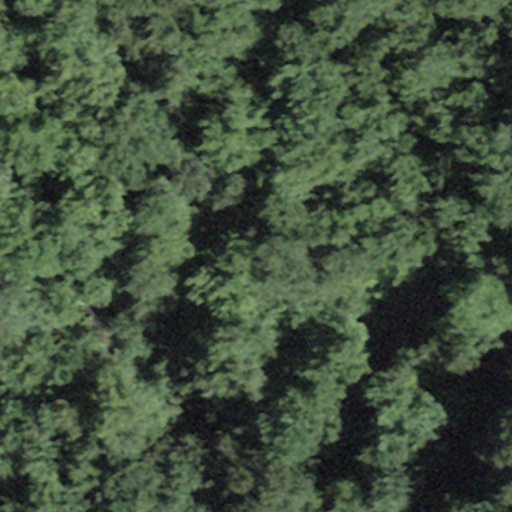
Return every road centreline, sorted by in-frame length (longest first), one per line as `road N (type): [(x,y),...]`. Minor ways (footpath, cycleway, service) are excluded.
road 1 (unclassified): [(0,266),(80,290),(139,319),(195,391),(386,511)]
road 2 (track): [(0,357),(82,354),(171,368)]
